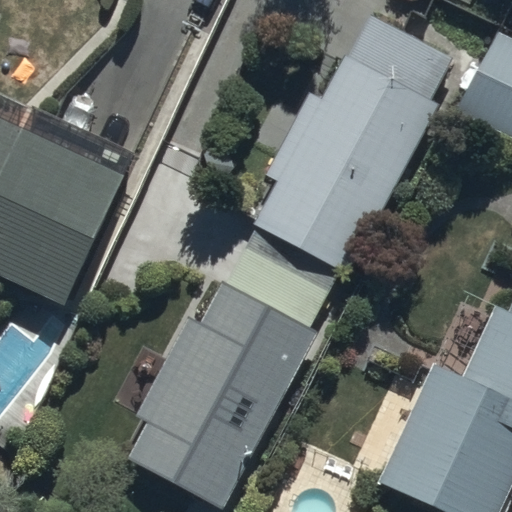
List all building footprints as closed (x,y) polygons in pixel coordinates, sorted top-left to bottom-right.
[(257,225),(352,274),(440,106),(434,103),(455,62),(369,15),(351,55),(346,53),(325,99),(309,91),(270,175),(279,179),(257,225)] [(511,38),(499,32),(460,113),(511,138),(511,38)] [(0,272),(66,304),(136,157),(0,92),(0,272)] [(309,333),(342,272),(258,227),(229,281),(226,280),(206,318),(195,312),(140,416),(147,420),(127,459),(224,510),(316,337),(309,333)] [(435,359),(379,480),(447,511),(499,511),(511,486),(511,307),(510,312),(495,305),(464,372),(435,359)]
